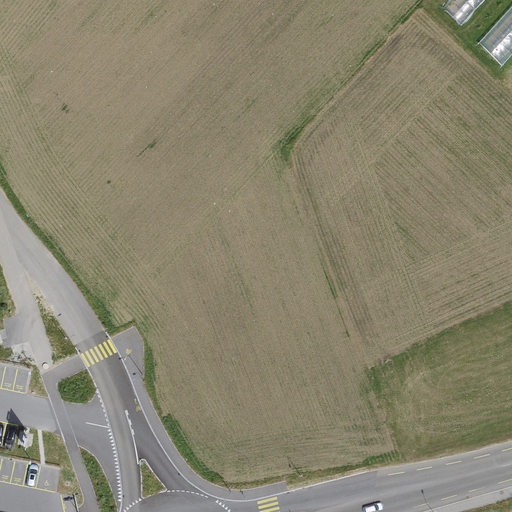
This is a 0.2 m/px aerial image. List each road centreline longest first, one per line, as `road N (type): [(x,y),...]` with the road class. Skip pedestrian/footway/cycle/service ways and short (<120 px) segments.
road 1 (unclassified): [(0,203),(109,370),(131,430)]
road 2 (primary): [(511,461),(345,504)]
